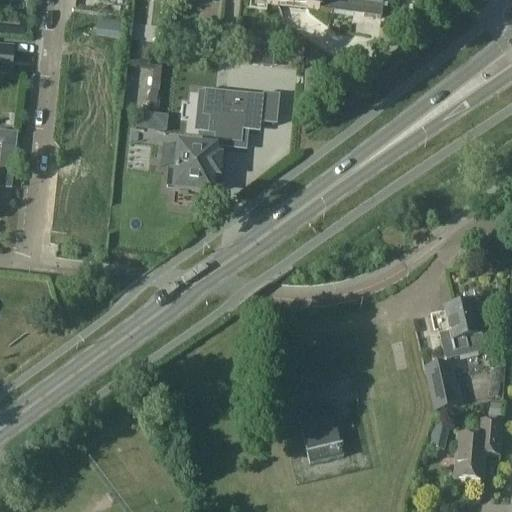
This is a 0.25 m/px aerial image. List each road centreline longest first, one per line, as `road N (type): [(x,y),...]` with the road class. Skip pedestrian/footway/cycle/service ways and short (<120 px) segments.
road 1 (primary): [(0,432),(436,115)]
road 2 (unclassified): [(0,264),(28,267),(57,0)]
road 3 (residential): [(391,311),(424,292),(459,235),(511,220)]
